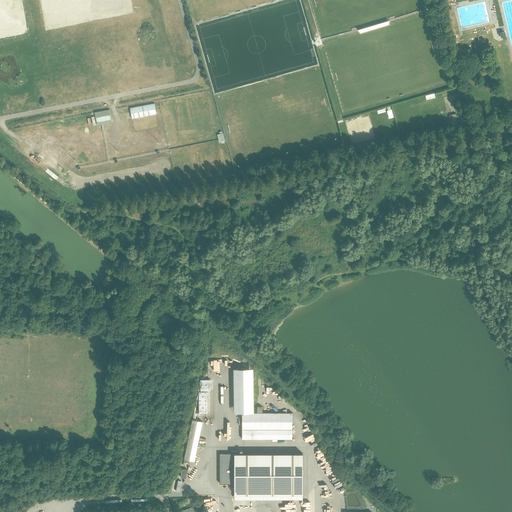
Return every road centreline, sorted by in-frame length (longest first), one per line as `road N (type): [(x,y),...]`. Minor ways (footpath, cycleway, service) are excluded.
road 1 (track): [(85,212),(467,137),(511,159)]
road 2 (track): [(85,212),(177,227),(187,239),(186,279),(233,311),(396,260),(447,269)]
road 3 (unclassified): [(0,119),(192,81),(198,65),(179,0)]
road 4 (track): [(447,269),(510,207),(499,177),(450,160),(467,137)]
